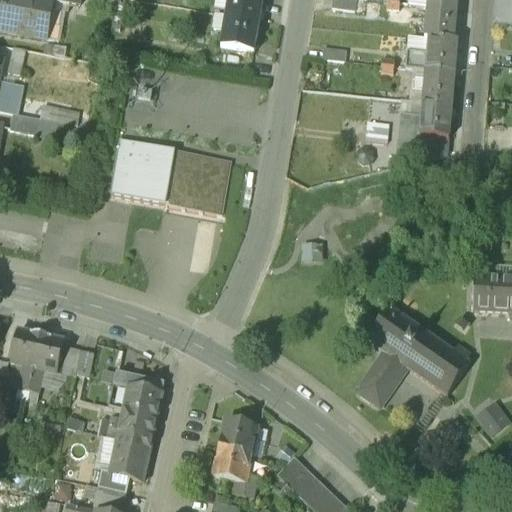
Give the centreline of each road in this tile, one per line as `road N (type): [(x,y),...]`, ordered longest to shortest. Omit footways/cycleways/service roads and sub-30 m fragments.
road 1 (residential): [(205,353),(260,236),(299,0)]
road 2 (residential): [(407,511),(256,381),(205,353)]
road 3 (residential): [(205,353),(131,317),(0,282)]
road 4 (residential): [(205,353),(183,380),(154,511)]
road 5 (residential): [(481,0),(468,156)]
